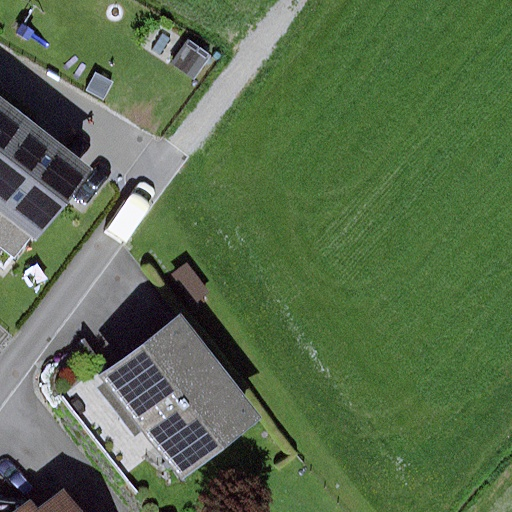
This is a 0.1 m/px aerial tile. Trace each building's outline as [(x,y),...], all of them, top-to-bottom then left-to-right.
[(210,58),(188,43),(172,65),(194,81),(210,58)] [(0,146),(24,115),(0,96),(0,146)] [(96,171),(24,115),(0,146),(0,262),(9,270),(34,237),(40,242),(96,171)] [(210,293),(187,262),(172,273),(195,304),(210,293)] [(183,314),(102,377),(184,483),(265,421),(183,314)] [(40,511),(33,502),(19,511),(86,511),(70,490),(41,511),(40,511)]
